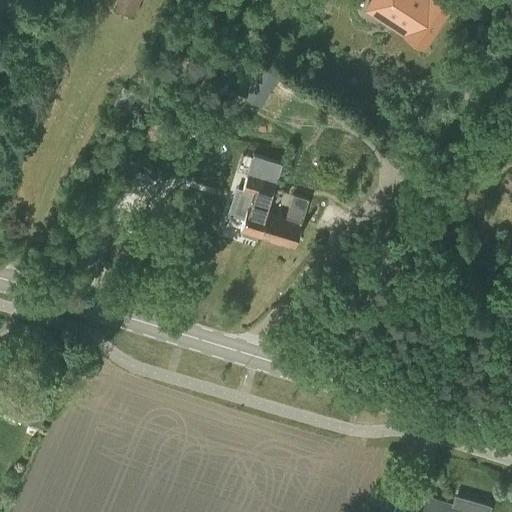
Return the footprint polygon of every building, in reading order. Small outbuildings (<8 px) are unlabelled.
[(135,15),(139,0),(115,0),(113,8),(135,15)] [(374,0),(370,7),(424,43),(446,9),(432,0),(374,0)] [(257,64),(237,52),(220,81),(241,93),(261,105),(279,74),(258,62),(257,64)] [(137,92),(122,85),(113,103),(127,110),(137,92)] [(245,190),(239,212),(246,214),(245,218),(241,230),(242,230),(241,234),(256,238),(257,235),(294,246),(308,198),(293,193),(286,217),(268,211),(277,180),(276,180),(282,162),(253,153),(252,155),(251,155),(245,173),(247,174),(242,187),(244,188),(244,189),(245,190)] [(144,198),(155,179),(137,168),(125,187),(144,198)] [(394,277),(401,254),(387,249),(380,273),(394,277)] [(40,425),(44,407),(6,399),(2,417),(40,425)] [(488,511),(491,504),(463,495),(460,504),(426,494),(420,511),(488,511)]
